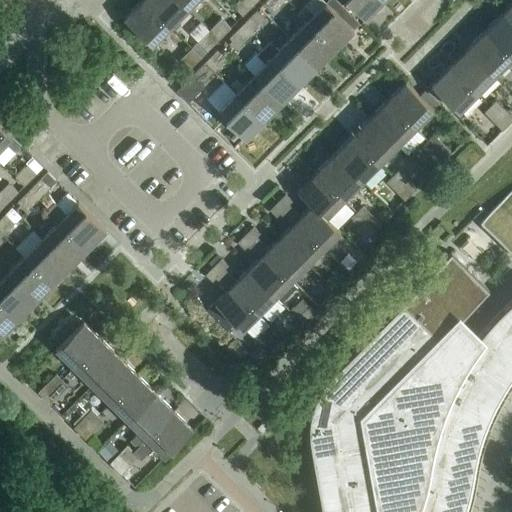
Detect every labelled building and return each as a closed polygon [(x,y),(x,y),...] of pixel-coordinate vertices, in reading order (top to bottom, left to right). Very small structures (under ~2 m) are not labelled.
[(141,0),(123,18),(124,18),(151,46),(170,27),(142,0),(141,0)] [(178,0),(142,0),(170,27),(188,9),(178,0)] [(178,0),(188,9),(196,0),(178,0)] [(254,4),(249,0),(239,0),(233,7),(242,16),(254,4)] [(285,0),(266,0),(265,2),(274,11),(285,0)] [(299,13),(307,21),(335,49),(359,25),(334,0),(327,0),(313,15),(305,7),(299,13)] [(383,1),(382,0),(345,0),(365,19),(383,1)] [(511,2),(502,12),(511,21),(511,2)] [(511,21),(502,12),(484,30),(511,57),(511,21)] [(252,15),(240,26),(250,36),(262,24),(252,15)] [(221,19),(209,30),(218,40),(230,28),(221,19)] [(307,21),(289,39),(317,67),(335,49),(307,21)] [(250,36),(240,26),(229,38),(238,47),(250,36)] [(218,40),(209,30),(197,42),(207,52),(218,40)] [(511,57),(484,30),(467,48),(495,76),(511,58),(511,57)] [(269,42),(263,48),(299,85),(317,67),(289,39),(278,51),(269,42)] [(191,48),(179,61),(188,70),(200,58),(191,48)] [(265,63),(253,75),(281,103),(299,85),(263,48),(256,55),(265,63)] [(467,48),(449,66),(477,94),(495,76),(467,48)] [(216,51),(205,62),(214,71),(226,60),(216,51)] [(214,71),(205,62),(176,92),(187,103),(204,86),(202,84),(214,71)] [(477,94),(449,66),(430,84),(458,112),(477,94)] [(253,75),(235,93),(263,121),(281,103),(253,75)] [(387,100),(415,128),(433,109),(429,105),(419,96),(405,82),(387,100)] [(425,90),(419,96),(429,105),(433,109),(439,104),(425,90)] [(263,121),(235,93),(217,111),(245,139),(263,121)] [(369,118),(397,146),(415,128),(387,100),(369,118)] [(484,112),(493,121),(505,110),(495,101),(484,112)] [(511,117),(505,110),(493,121),(502,130),(511,120),(511,117)] [(351,136),(379,164),(397,146),(369,118),(351,136)] [(0,125),(0,148),(5,143),(12,137),(0,125)] [(422,147),(431,156),(442,144),(433,135),(422,147)] [(333,154),(361,182),(379,164),(351,136),(333,154)] [(12,137),(5,143),(14,152),(20,146),(12,137)] [(442,144),(431,156),(440,165),(451,153),(442,144)] [(316,172),(343,200),(361,182),(333,154),(316,172)] [(15,177),(24,186),(36,174),(27,165),(15,177)] [(386,182),(395,191),(407,180),(398,171),(386,182)] [(47,172),(28,190),(38,200),(56,181),(47,172)] [(325,218),(326,217),(343,200),(316,172),(297,191),(311,205),(312,204),(325,218)] [(407,180),(395,191),(404,200),(416,189),(407,180)] [(8,183),(0,191),(0,197),(6,204),(18,192),(8,183)] [(38,200),(28,190),(17,202),(26,211),(38,200)] [(276,217),(279,214),(288,205),(292,201),(285,194),(269,210),(276,217)] [(47,209),(59,221),(87,249),(106,230),(78,202),(65,215),(53,203),(47,209)] [(295,220),(323,248),(340,231),(326,217),(325,218),(312,204),(311,205),(300,216),(295,220)] [(279,237),(307,264),(323,248),(295,220),(300,216),(288,205),(279,214),(291,225),(279,237)] [(350,218),(359,227),(371,215),(362,206),(350,218)] [(511,221),(497,206),(480,224),(511,256),(511,221)] [(5,214),(0,219),(0,233),(2,235),(14,224),(5,214)] [(371,215),(359,227),(368,236),(380,224),(371,215)] [(59,221),(41,239),(69,267),(87,249),(59,221)] [(244,249),(247,246),(256,237),(259,234),(252,227),(237,242),(244,249)] [(259,257),(247,269),(281,302),(297,286),(291,281),(263,253),(268,248),(256,237),(247,246),(259,257)] [(263,253),(291,281),(307,264),(279,237),(268,248),(263,253)] [(41,239),(24,257),(52,285),(69,267),(41,239)] [(489,291),(451,253),(337,367),(328,377),(322,385),(316,396),(312,408),(309,421),(309,429),(310,444),(317,483),(322,511),(464,511),(469,500),(474,475),(478,450),(484,431),(494,407),(505,387),(511,377),(511,301),(508,305),(498,314),(490,323),(478,337),(461,320),(489,291)] [(24,257),(6,275),(34,302),(52,285),(24,257)] [(212,282),(215,278),(224,269),(227,266),(220,259),(205,275),(212,282)] [(224,269),(215,278),(227,290),(214,302),(220,308),(236,323),(242,330),(259,313),(231,285),(235,281),(224,269)] [(247,269),(235,281),(231,285),(259,313),(265,319),(281,302),(247,269)] [(6,275),(0,280),(0,304),(16,320),(34,302),(6,275)] [(0,336),(16,320),(0,304),(0,336)] [(303,324),(315,312),(309,307),(297,319),(303,324)] [(55,349),(74,367),(101,339),(83,321),(55,349)] [(74,367),(92,385),(119,357),(101,339),(74,367)] [(92,385),(110,403),(137,375),(119,357),(92,385)] [(55,374),(47,383),(58,395),(67,386),(55,374)] [(110,403),(128,421),(155,393),(137,375),(110,403)] [(58,395),(47,383),(38,392),(49,404),(58,395)] [(130,440),(137,447),(173,411),(155,393),(128,421),(139,432),(130,440)] [(91,410),(82,419),(94,430),(103,421),(91,410)] [(127,445),(118,454),(130,466),(138,458),(140,460),(154,447),(164,457),(192,429),(173,411),(137,447),(133,451),(127,445)] [(94,430),(82,419),(73,428),(85,440),(94,430)] [(130,466),(118,454),(109,463),(121,475),(130,466)]
